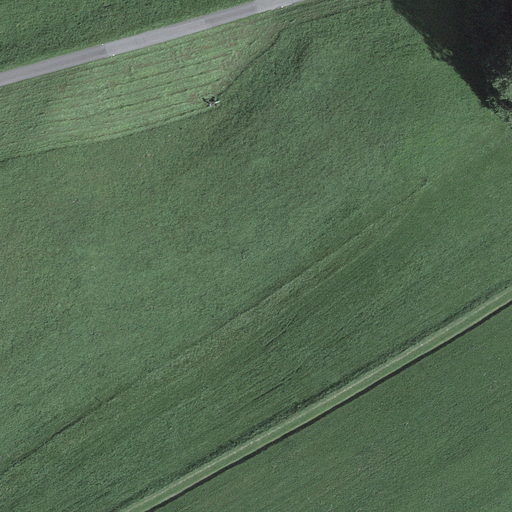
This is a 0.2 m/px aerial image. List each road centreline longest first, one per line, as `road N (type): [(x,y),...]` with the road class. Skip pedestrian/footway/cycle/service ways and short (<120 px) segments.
road 1 (track): [(131,511),(511,290)]
road 2 (unclassified): [(0,79),(274,0)]
